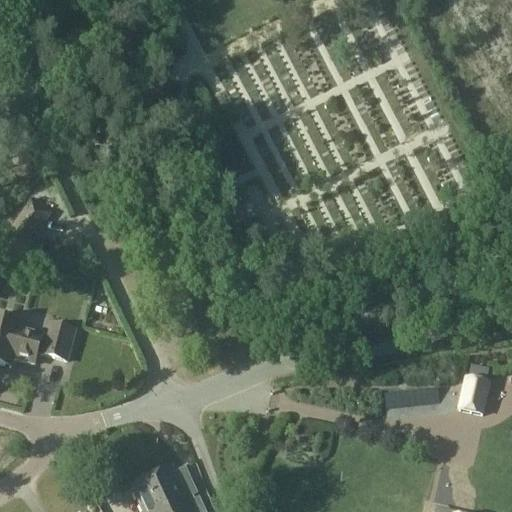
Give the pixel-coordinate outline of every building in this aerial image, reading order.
[(239,204),(230,208),(240,230),(250,225),(239,204)] [(20,217),(8,237),(9,237),(3,257),(23,263),(27,249),(28,249),(40,230),(20,217)] [(0,323),(0,367),(10,370),(12,362),(32,367),(36,355),(40,356),(39,357),(66,364),(74,334),(47,327),(43,343),(19,336),(21,329),(0,323)] [(470,369),(468,382),(464,381),(458,413),(481,418),(488,386),(485,386),(487,372),(470,369)] [(196,497),(184,472),(173,477),(171,474),(148,484),(146,480),(134,486),(136,490),(132,492),(140,511),(189,511),(185,502),(196,497)]
